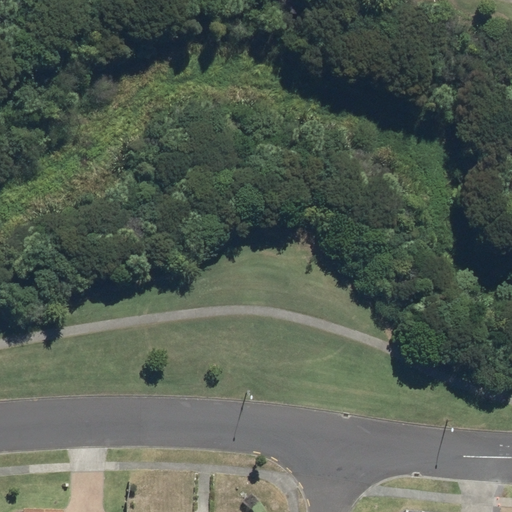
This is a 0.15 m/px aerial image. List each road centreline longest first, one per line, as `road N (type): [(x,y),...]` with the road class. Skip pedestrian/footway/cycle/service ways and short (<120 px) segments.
road 1 (residential): [(335,436),(115,420),(0,432)]
road 2 (residential): [(511,452),(335,436)]
